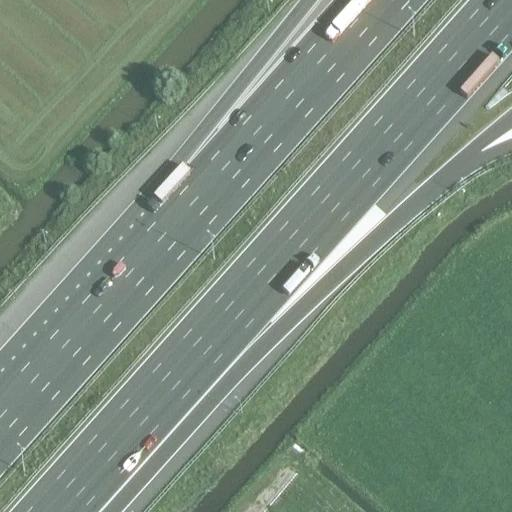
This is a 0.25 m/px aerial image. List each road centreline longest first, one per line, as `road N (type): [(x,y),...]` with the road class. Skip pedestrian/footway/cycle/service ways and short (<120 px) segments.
road 1 (motorway): [(235,308),(511,0)]
road 2 (motorway): [(211,193),(0,428)]
road 3 (motorway): [(53,511),(235,308)]
road 4 (motorway): [(235,308),(391,224),(455,169)]
road 5 (motorway): [(384,0),(211,193)]
road 6 (motorway): [(314,0),(211,193)]
